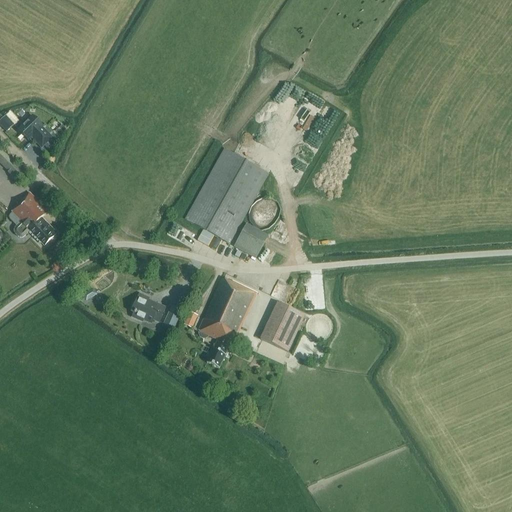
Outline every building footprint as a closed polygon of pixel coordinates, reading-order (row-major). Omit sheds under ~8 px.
[(13,112),(8,115),(15,124),(20,121),(13,112)] [(33,137),(36,140),(35,141),(42,148),(52,138),(42,128),(43,127),(33,117),(19,131),(28,141),(33,137)] [(67,127),(58,118),(51,126),(59,134),(67,127)] [(0,122),(0,123),(8,132),(11,129),(3,120),(0,122)] [(0,164),(9,173),(16,165),(0,149),(0,164)] [(185,220),(208,232),(229,245),(268,175),(224,150),(185,220)] [(13,232),(14,234),(15,236),(17,238),(19,239),(22,239),(24,238),(29,232),(44,246),(57,234),(40,219),(47,212),(27,195),(15,208),(15,209),(10,215),(20,224),(15,230),(13,232)] [(255,259),(267,238),(246,226),(234,247),(255,259)] [(207,364),(219,370),(230,346),(232,347),(257,294),(232,282),(231,284),(222,280),(198,332),(199,332),(198,334),(199,338),(203,340),(208,339),(209,337),(218,341),(207,364)] [(87,301),(98,295),(94,287),(83,293),(87,301)] [(148,299),(140,295),(132,312),(134,313),(133,318),(142,322),(143,320),(148,322),(152,324),(154,321),(159,323),(165,309),(147,302),(148,299)] [(172,327),(181,308),(172,304),(163,322),(172,327)] [(260,340),(287,353),(305,317),(277,304),(260,340)] [(190,312),(184,325),(192,329),(198,316),(190,312)]
